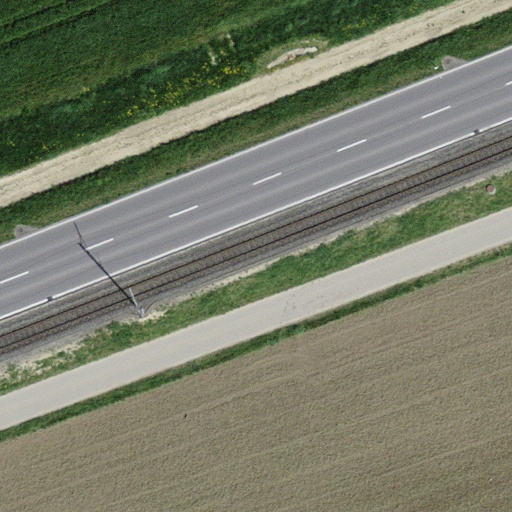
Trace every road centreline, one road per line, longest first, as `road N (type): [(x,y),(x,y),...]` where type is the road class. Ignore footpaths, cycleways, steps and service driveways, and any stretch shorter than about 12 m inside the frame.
road 1 (secondary): [(0,276),(511,74)]
road 2 (track): [(0,414),(511,224)]
road 3 (track): [(487,0),(0,190)]
